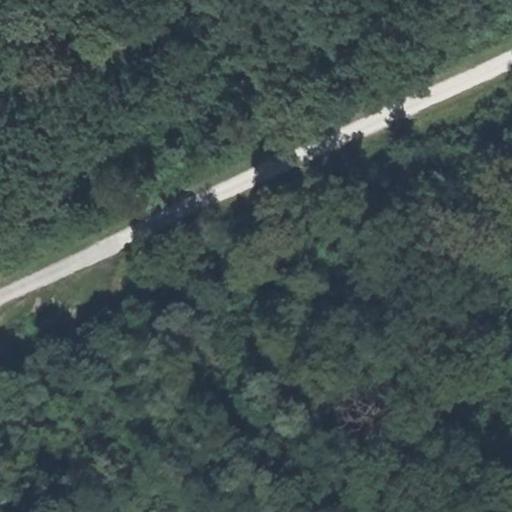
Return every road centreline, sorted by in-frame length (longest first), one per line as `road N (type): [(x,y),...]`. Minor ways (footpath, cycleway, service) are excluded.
road 1 (track): [(0,299),(511,63)]
road 2 (track): [(117,0),(76,112),(0,234)]
